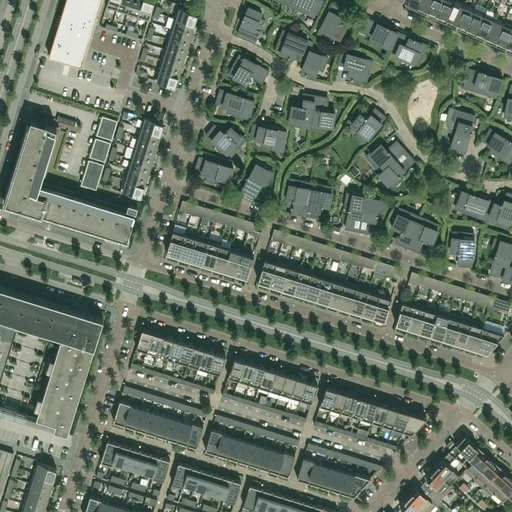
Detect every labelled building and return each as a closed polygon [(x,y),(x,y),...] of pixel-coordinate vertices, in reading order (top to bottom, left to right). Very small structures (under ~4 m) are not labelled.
[(48,55),(81,65),(101,0),(65,0),(58,25),(48,55)] [(116,10),(119,0),(107,0),(106,6),(116,10)] [(127,13),(130,0),(119,0),(116,10),(127,13)] [(137,16),(142,0),(130,0),(127,13),(137,16)] [(148,20),(153,0),(142,0),(137,16),(148,20)] [(314,16),(320,0),(292,0),(296,1),(307,6),(304,12),(314,16)] [(426,9),(430,0),(418,0),(416,6),(421,8),(420,9),(425,11),(426,10),(426,9)] [(436,15),(442,0),(430,0),(426,9),(426,10),(431,13),(430,14),(435,16),(436,15)] [(445,19),(453,0),(453,2),(448,0),(442,0),(436,15),(441,17),(440,18),(445,20),(445,19)] [(455,23),(464,4),(454,0),(453,0),(445,19),(451,21),(450,22),(455,25),(455,23)] [(338,21),(341,15),(335,12),(338,5),(332,2),(326,15),(317,32),(326,37),(327,36),(326,36),(329,32),(339,37),(346,25),(338,21)] [(465,28),(474,9),(464,4),(455,23),(460,26),(460,27),(465,29),(465,28)] [(254,28),(259,17),(261,11),(248,5),(246,12),(243,17),(242,16),(242,17),(243,17),(237,32),(255,40),(260,30),(254,28)] [(194,23),(197,13),(177,6),(174,17),(194,23)] [(475,32),(484,13),(474,9),(465,28),(470,30),(470,31),(475,33),(475,32)] [(485,37),(494,17),(484,13),(475,32),(480,34),(480,35),(484,38),(485,37)] [(191,34),(194,23),(174,17),(171,27),(191,34)] [(366,32),(372,19),(365,17),(360,30),(366,32)] [(495,41),(503,22),(494,17),(485,37),(490,39),(490,40),(494,42),(495,41)] [(389,49),(397,31),(387,26),(387,25),(386,26),(377,22),(371,35),(382,39),(379,45),(389,49)] [(504,46),(505,45),(511,28),(511,25),(503,22),(495,41),(500,43),(499,44),(504,46)] [(187,44),(191,34),(171,27),(168,38),(187,44)] [(302,50),(307,38),(301,35),(301,36),(288,30),(284,42),(278,40),(274,49),(288,54),(288,56),(289,55),(293,56),(296,48),(302,50)] [(423,53),(427,44),(414,38),(414,37),(413,38),(409,36),(405,44),(400,42),(394,54),(400,56),(413,62),(418,51),(423,53)] [(184,54),(187,44),(168,38),(164,48),(184,54)] [(314,74),(322,54),(310,49),(313,40),(307,38),(302,50),(308,53),(301,69),(305,71),(305,72),(305,73),(306,71),(314,74)] [(181,65),(184,54),(164,48),(161,58),(181,65)] [(369,69),(372,59),(353,53),(347,52),(343,65),(349,66),(347,75),(351,76),(351,77),(352,78),(352,76),(360,79),(364,67),(369,69)] [(252,73),(251,72),(253,68),(265,75),(269,69),(239,53),(234,62),(239,65),(233,75),(246,82),(251,73),(252,74),(252,73)] [(178,75),(181,65),(161,58),(158,69),(178,75)] [(498,91),(502,77),(484,72),(485,70),(484,70),(484,72),(469,67),(465,80),(476,84),(475,90),(484,93),(486,87),(498,91)] [(174,86),(178,75),(158,69),(155,79),(174,86)] [(248,118),(254,99),(243,95),(243,94),(242,95),(233,92),(226,90),(224,97),(217,95),(215,102),(228,106),(240,109),(238,114),(238,115),(248,118)] [(310,127),(315,94),(309,93),(307,106),(302,106),(302,104),(302,106),(292,104),(289,118),(301,120),(300,125),(300,126),(310,127)] [(332,125),(334,111),(324,110),(325,108),(324,108),(324,109),(319,109),(322,95),(315,94),(310,127),(311,121),(332,125)] [(470,129),(475,114),(455,108),(452,119),(453,119),(458,120),(451,144),(464,148),(466,142),(468,136),(470,130),(471,130),(470,129)] [(368,137),(386,115),(380,111),(376,117),(370,113),(367,118),(365,116),(366,115),(365,116),(360,112),(351,123),(368,137)] [(74,124),(76,119),(57,113),(56,118),(74,124)] [(111,139),(117,120),(102,115),(96,134),(111,139)] [(160,133),(163,122),(143,116),(140,127),(160,133)] [(51,143),(56,126),(30,118),(25,135),(51,143)] [(284,144),(287,131),(272,127),(272,125),(271,125),(271,127),(259,124),(255,138),(262,139),(261,145),(270,147),(272,142),(284,144)] [(233,143),(241,134),(230,125),(226,130),(225,129),(224,130),(225,131),(224,132),(220,128),(215,133),(209,128),(205,133),(216,142),(231,155),(238,147),(237,147),(233,143)] [(156,143),(160,133),(140,127),(137,137),(156,143)] [(509,162),(511,156),(511,140),(509,139),(510,138),(509,137),(509,139),(495,130),(487,143),(503,152),(500,156),(500,157),(509,162)] [(46,159),(51,143),(25,135),(20,151),(46,159)] [(110,142),(95,137),(90,156),(104,160),(110,142)] [(153,153),(156,143),(137,137),(134,147),(153,153)] [(395,158),(405,149),(401,144),(390,153),(387,150),(389,149),(388,149),(387,150),(380,142),(365,155),(380,171),(395,158)] [(150,164),(153,153),(134,147),(130,158),(150,164)] [(40,176),(46,159),(20,151),(15,168),(40,176)] [(399,173),(414,159),(410,154),(399,163),(395,158),(380,171),(378,173),(388,183),(399,173),(400,174),(399,173)] [(217,176),(228,180),(233,166),(218,162),(219,160),(218,160),(218,162),(212,160),(204,157),(199,172),(207,174),(206,179),(215,182),(217,176)] [(147,174),(150,164),(130,158),(127,168),(147,174)] [(96,188),(103,163),(89,159),(81,184),(96,188)] [(254,193),(258,188),(263,191),(268,182),(262,179),(268,168),(256,162),(249,175),(247,174),(247,175),(248,175),(245,181),(238,193),(244,197),(248,190),(254,193)] [(26,208),(35,179),(39,180),(40,176),(15,168),(4,201),(26,208)] [(144,184),(147,174),(127,168),(124,178),(144,184)] [(355,168),(350,174),(355,178),(360,172),(355,168)] [(140,195),(144,184),(124,178),(121,189),(140,195)] [(40,212),(48,187),(38,183),(39,180),(35,179),(26,208),(40,212)] [(305,214),(311,181),(301,179),(301,180),(300,185),(289,183),(286,197),(292,198),(292,199),(293,200),(293,198),(301,200),(298,213),(305,214)] [(329,205),(331,191),(320,189),(321,184),(321,183),(311,181),(305,214),(311,216),(313,208),(320,210),(321,205),(322,205),(322,204),(329,205)] [(55,217),(63,191),(48,187),(40,212),(55,217)] [(481,217),(488,199),(482,196),(473,193),(473,191),(472,193),(462,189),(457,202),(475,209),(472,214),(481,217)] [(69,221),(77,196),(63,191),(55,217),(69,221)] [(361,217),(366,195),(352,192),(349,207),(348,207),(349,208),(348,214),(345,228),(352,229),(354,215),(361,217)] [(372,233),(376,213),(377,213),(376,212),(379,198),(366,195),(361,217),(368,218),(365,232),(372,233)] [(83,226),(91,200),(77,196),(69,221),(83,226)] [(509,221),(511,214),(511,196),(508,206),(500,203),(501,202),(500,202),(500,203),(494,201),(487,219),(496,223),(498,217),(509,221)] [(98,230),(106,205),(91,200),(83,226),(98,230)] [(112,235),(120,209),(106,205),(98,230),(112,235)] [(126,239),(135,214),(120,209),(112,235),(126,239)] [(406,246),(419,215),(410,211),(408,216),(397,212),(392,225),(401,229),(400,230),(401,230),(398,236),(402,238),(400,244),(406,246)] [(432,242),(437,229),(426,224),(428,220),(429,219),(419,215),(406,246),(412,249),(414,243),(419,245),(421,239),(422,239),(422,238),(432,242)] [(178,255),(185,230),(184,233),(172,229),(166,251),(178,255)] [(459,250),(458,257),(465,257),(464,265),(471,266),(474,238),(463,237),(463,230),(452,229),(450,250),(457,250),(457,252),(457,250),(459,250)] [(189,258),(197,233),(185,230),(178,255),(189,258)] [(201,262),(208,237),(197,233),(189,258),(201,262)] [(212,265),(220,240),(208,237),(201,262),(212,265)] [(509,257),(511,247),(511,242),(500,238),(496,253),(494,252),(494,253),(495,253),(493,259),(506,263),(509,257)] [(223,269),(230,247),(219,244),(220,240),(212,265),(223,269)] [(235,273),(242,251),(230,247),(223,269),(235,273)] [(247,276),(253,255),(242,251),(235,273),(247,276)] [(511,258),(509,257),(506,263),(502,276),(511,279),(511,258)] [(269,283),(277,258),(276,261),(264,258),(257,280),(269,283)] [(281,287),(288,262),(277,258),(269,283),(281,287)] [(292,290),(300,265),(288,262),(281,287),(292,290)] [(304,294),(311,269),(300,265),(292,290),(304,294)] [(315,297),(323,272),(322,272),(321,276),(311,272),(312,269),(311,269),(304,294),(315,297)] [(327,301),(334,276),(323,272),(315,297),(327,301)] [(338,305),(346,280),(345,279),(344,283),(334,280),(335,276),(334,276),(327,301),(338,305)] [(350,308),(357,283),(346,280),(338,305),(350,308)] [(361,312),(368,290),(357,287),(358,283),(357,283),(350,308),(361,312)] [(67,433),(81,388),(103,317),(89,313),(0,285),(0,316),(63,336),(62,340),(60,339),(36,417),(55,423),(53,429),(67,433)] [(373,315),(379,294),(368,290),(361,312),(373,315)] [(384,319),(391,297),(379,294),(373,315),(384,319)] [(507,300),(505,300),(504,300),(503,299),(500,309),(509,312),(509,311),(511,301),(507,299),(507,300)] [(407,326),(413,304),(402,301),(395,322),(407,326)] [(418,330),(426,304),(414,301),(413,304),(407,326),(418,330)] [(430,333),(438,308),(426,304),(418,330),(430,333)] [(441,337),(449,312),(438,308),(430,333),(441,337)] [(453,340),(460,315),(449,312),(441,337),(453,340)] [(464,344),(472,319),(460,315),(453,340),(464,344)] [(476,347),(483,322),(472,319),(464,344),(476,347)] [(486,351),(503,332),(483,326),(484,323),(483,322),(476,347),(486,351)] [(146,350),(152,331),(142,327),(139,336),(136,347),(146,350)] [(157,353),(163,334),(152,331),(146,350),(157,353)] [(167,356),(173,337),(163,334),(157,353),(167,356)] [(177,360),(183,340),(173,337),(167,356),(177,360)] [(188,363),(194,343),(183,340),(177,360),(188,363)] [(198,366),(204,347),(194,343),(188,363),(198,366)] [(208,369),(214,350),(204,347),(198,366),(208,369)] [(219,373),(225,353),(214,350),(208,369),(219,373)] [(238,379),(244,359),(234,356),(228,375),(238,379)] [(248,382),(255,362),(244,359),(238,379),(248,382)] [(259,385),(265,366),(255,362),(248,382),(259,385)] [(269,388),(275,369),(265,366),(259,385),(269,388)] [(279,391),(286,372),(275,369),(269,388),(279,391)] [(290,395),(296,375),(286,372),(279,391),(290,395)] [(300,398),(306,378),(296,375),(290,395),(300,398)] [(311,401),(317,382),(306,378),(300,398),(311,401)] [(330,407),(336,388),(325,384),(319,404),(330,407)] [(340,410),(346,391),(336,388),(330,407),(340,410)] [(351,414),(357,394),(346,391),(340,410),(351,414)] [(361,417),(367,397),(357,394),(351,414),(361,417)] [(371,420),(377,401),(367,397),(361,417),(371,420)] [(124,423),(130,402),(120,399),(115,414),(113,420),(124,423)] [(382,423),(388,404),(377,401),(371,420),(382,423)] [(134,426),(140,407),(130,404),(131,402),(130,402),(124,423),(134,426)] [(392,426),(398,407),(388,404),(382,423),(392,426)] [(144,430),(150,411),(140,407),(134,426),(144,430)] [(402,430),(408,410),(398,407),(392,426),(402,430)] [(420,422),(426,416),(408,410),(402,430),(410,432),(411,432),(420,422)] [(155,433),(161,414),(150,411),(144,430),(155,433)] [(165,436),(171,417),(161,414),(155,433),(165,436)] [(175,439),(181,420),(171,417),(165,436),(175,439)] [(186,442),(192,421),(191,423),(181,420),(175,439),(186,442)] [(196,446),(203,425),(192,421),(186,442),(196,446)] [(215,452),(222,431),(211,427),(205,448),(215,452)] [(226,455),(232,436),(222,433),(222,431),(215,452),(226,455)] [(482,450),(473,442),(474,441),(473,441),(472,441),(464,434),(455,444),(450,449),(449,450),(448,450),(455,456),(461,449),(473,460),(482,450)] [(236,458),(242,439),(232,436),(226,455),(236,458)] [(111,463),(118,442),(107,439),(101,460),(111,463)] [(246,461),(252,442),(242,439),(236,458),(246,461)] [(451,440),(446,446),(450,449),(455,444),(451,440)] [(122,465),(128,445),(118,442),(111,463),(112,463),(112,461),(122,465)] [(257,465),(263,445),(252,442),(246,461),(257,465)] [(132,468),(138,449),(128,445),(122,465),(132,468)] [(267,468),(273,449),(263,445),(257,465),(267,468)] [(411,445),(403,452),(409,459),(417,451),(411,445)] [(0,495),(8,468),(9,466),(11,460),(12,458),(14,452),(0,447),(0,495)] [(143,471),(149,452),(138,449),(132,468),(143,471)] [(277,471),(284,450),(283,450),(283,452),(273,449),(267,468),(277,471)] [(288,474),(295,453),(284,450),(277,471),(288,474)] [(458,473),(448,463),(455,456),(448,450),(448,451),(434,467),(433,466),(453,485),(450,482),(458,473)] [(473,478),(491,458),(491,457),(490,458),(482,450),(473,460),(463,470),(473,478)] [(152,476),(159,455),(149,452),(143,471),(153,474),(152,476)] [(163,479),(170,458),(159,455),(152,476),(163,479)] [(307,480),(313,461),(314,461),(314,459),(303,456),(297,477),(307,480)] [(481,486),(500,466),(499,466),(491,459),(492,458),(491,458),(473,478),(481,486)] [(368,466),(377,469),(382,464),(369,460),(368,466)] [(53,478),(56,467),(37,461),(33,472),(53,478)] [(182,485),(189,464),(178,461),(172,482),(182,485)] [(323,464),(314,461),(313,461),(307,480),(318,483),(323,464)] [(193,487),(199,468),(189,464),(182,485),(183,486),(183,484),(193,487)] [(328,487),(334,468),(323,464),(318,483),(328,487)] [(440,499),(453,485),(433,466),(433,467),(425,476),(435,485),(430,490),(440,499)] [(490,494),(509,474),(508,474),(500,467),(500,466),(481,486),(490,494)] [(204,490),(210,471),(199,468),(193,487),(204,490)] [(338,490),(344,471),(334,468),(328,487),(338,490)] [(214,493),(220,474),(210,471),(204,490),(214,493)] [(354,474),(344,471),(338,490),(349,493),(354,474)] [(50,488),(53,478),(33,472),(30,482),(50,488)] [(362,485),(370,477),(369,477),(355,472),(354,474),(349,493),(353,495),(356,492),(360,488),(362,485)] [(224,498),(230,477),(220,474),(214,493),(224,496),(223,498),(224,498)] [(508,492),(511,488),(511,478),(508,475),(509,474),(490,494),(494,491),(502,499),(508,492)] [(234,502),(241,481),(230,477),(224,498),(234,502)] [(46,499),(50,488),(30,482),(27,492),(46,499)] [(253,507),(260,486),(249,483),(243,504),(253,507)] [(264,509),(270,490),(260,486),(253,507),(254,508),(255,506),(264,509)] [(425,511),(428,511),(440,499),(430,490),(426,495),(416,486),(408,495),(407,494),(407,495),(425,511)] [(274,511),(280,493),(270,490),(264,509),(274,511)] [(43,509),(46,499),(27,492),(24,503),(43,509)] [(274,511),(284,511),(289,496),(280,493),(274,511)] [(95,511),(100,498),(90,494),(85,509),(84,511),(95,511)] [(425,511),(407,495),(407,496),(399,504),(407,511),(425,511)] [(295,511),(299,499),(289,496),(284,511),(295,511)] [(107,511),(110,503),(100,500),(101,498),(100,498),(95,511),(107,511)] [(305,511),(309,502),(299,499),(295,511),(305,511)] [(460,500),(451,509),(453,511),(454,511),(463,503),(460,500)] [(316,511),(319,505),(309,502),(305,511),(316,511)] [(42,511),(43,509),(24,503),(20,511),(42,511)] [(118,511),(120,506),(110,503),(107,511),(118,511)]
